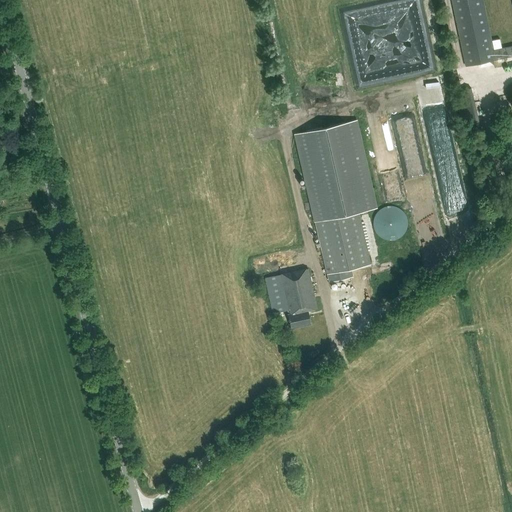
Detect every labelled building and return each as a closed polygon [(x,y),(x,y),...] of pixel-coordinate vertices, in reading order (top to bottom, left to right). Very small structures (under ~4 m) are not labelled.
[(451,0),(466,66),(511,56),(511,45),(502,48),(500,39),(492,40),(483,0),(451,0)] [(468,128),(480,125),(471,88),(459,91),(468,128)] [(315,222),(327,274),(371,264),(359,212),(378,208),(357,119),(294,134),(314,222),(315,222)] [(407,228),(408,223),(407,218),(404,213),(401,209),(396,207),(390,206),(385,207),(380,209),(376,213),(374,218),(373,223),(374,228),(376,233),(380,237),(385,240),(390,240),(396,240),(401,237),(404,233),(407,228)] [(266,278),(273,313),(288,310),(292,327),(310,323),(308,311),(317,309),(314,293),(313,293),(308,269),(281,274),(281,275),(266,278)]
